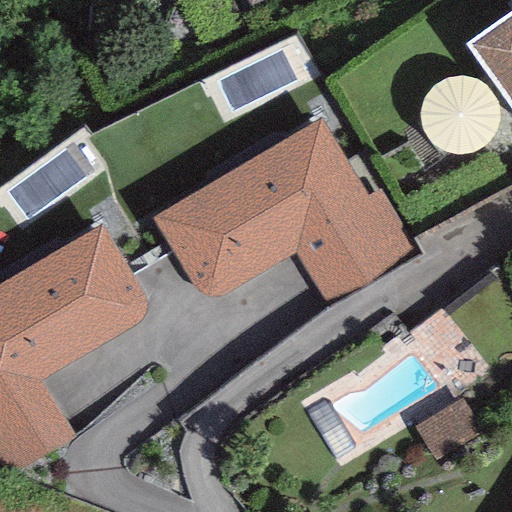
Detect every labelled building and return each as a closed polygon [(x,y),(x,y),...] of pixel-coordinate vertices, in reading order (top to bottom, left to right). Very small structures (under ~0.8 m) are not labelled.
[(511,14),(467,46),(511,110),(511,14)] [(321,123),(150,220),(193,290),(208,299),(224,297),(294,254),(323,301),(413,242),(380,190),(367,197),(321,123)] [(144,297),(103,228),(0,288),(0,466),(17,474),(75,440),(42,382),(132,329),(141,321),(145,313),(146,306),(144,297)] [(511,288),(496,267),(409,332),(402,337),(453,402),(511,359),(511,288)] [(462,399),(413,427),(435,464),(484,436),(462,399)]
